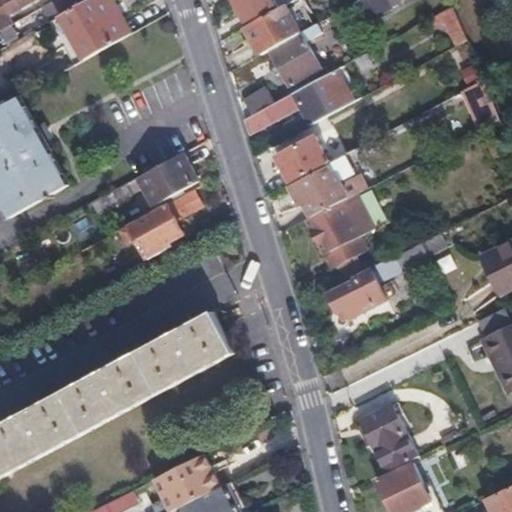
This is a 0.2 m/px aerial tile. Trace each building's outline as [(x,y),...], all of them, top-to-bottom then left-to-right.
[(0,0),(0,29),(11,23),(5,13),(27,0),(0,0)] [(86,0),(51,0),(46,3),(55,18),(59,16),(86,0)] [(84,58),(133,31),(115,0),(86,0),(59,16),(84,58)] [(231,0),(246,27),(278,10),(271,0),(231,0)] [(244,28),(258,56),(264,53),(315,26),(301,0),(296,0),(278,10),(246,27),(244,28)] [(399,0),(363,0),(355,5),(365,25),(402,5),(399,0)] [(462,30),(454,10),(440,17),(450,37),(462,30)] [(0,29),(0,34),(3,40),(16,33),(11,23),(0,29)] [(318,24),(315,26),(264,53),(284,89),(321,69),(307,42),(322,33),(318,24)] [(251,116),(244,120),(249,134),(299,108),(310,126),(354,102),(337,71),(274,104),(251,116)] [(499,121),(484,83),(470,90),(487,131),(501,124),(499,121)] [(244,102),(251,116),(274,104),(267,90),(244,102)] [(22,93),(0,105),(0,192),(12,215),(71,181),(53,150),(54,148),(22,93)] [(289,180),(328,161),(316,137),(277,156),(289,180)] [(199,179),(184,151),(142,174),(158,202),(199,179)] [(289,180),(286,182),(300,207),(309,203),(315,215),(367,190),(360,175),(340,184),(328,161),(289,180)] [(315,215),(305,220),(330,268),(337,264),(353,257),(367,250),(362,237),(390,222),(373,187),(367,190),(315,215)] [(146,259),(167,248),(165,243),(183,233),(177,219),(203,203),(193,188),(119,229),(128,244),(136,241),(146,259)] [(428,260),(421,244),(361,273),(357,275),(359,279),(330,292),(339,311),(342,310),(346,319),(386,300),(378,284),(428,260)] [(511,289),(511,256),(490,267),(503,294),(511,289)] [(337,264),(345,280),(357,275),(361,273),(353,257),(337,264)] [(511,323),(506,310),(480,322),(488,339),(483,341),(491,357),(511,347),(511,323)] [(0,477),(236,352),(215,312),(0,424),(0,477)] [(511,388),(511,347),(491,357),(507,391),(511,388)] [(361,420),(375,450),(407,436),(393,405),(361,420)] [(256,428),(274,419),(268,407),(251,415),(256,428)] [(375,450),(386,473),(413,460),(417,458),(407,436),(375,450)] [(178,510),(224,487),(207,453),(158,478),(174,511),(178,510)] [(402,511),(408,510),(408,511),(437,511),(432,499),(427,502),(410,466),(378,481),(391,511),(402,511)] [(236,511),(224,487),(178,510),(179,511),(236,511)] [(511,511),(511,488),(486,500),(491,511),(511,511)] [(144,501),(137,489),(90,511),(133,511),(131,507),(144,501)] [(151,503),(154,511),(170,511),(165,498),(151,503)]
